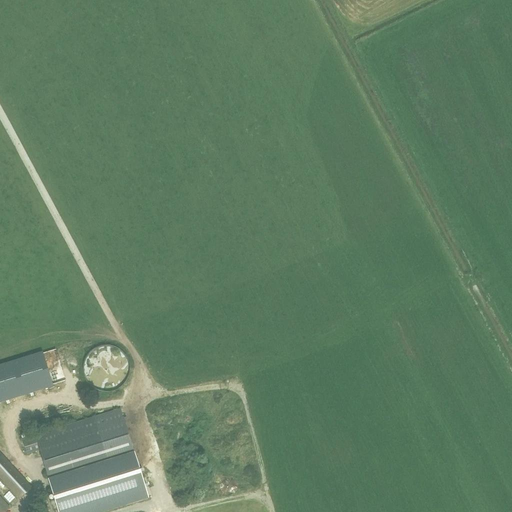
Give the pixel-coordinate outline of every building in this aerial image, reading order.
[(99,348),(90,358),(94,361),(103,352),(99,348)] [(42,354),(0,366),(0,401),(52,385),(42,354)] [(118,397),(90,405),(93,415),(121,407),(118,397)] [(223,398),(223,414),(232,414),(232,398),(223,398)] [(120,409),(23,440),(27,454),(40,450),(59,511),(97,511),(148,496),(120,409)] [(0,511),(4,511),(9,508),(0,498),(0,477),(19,499),(31,489),(0,453),(0,511)]
